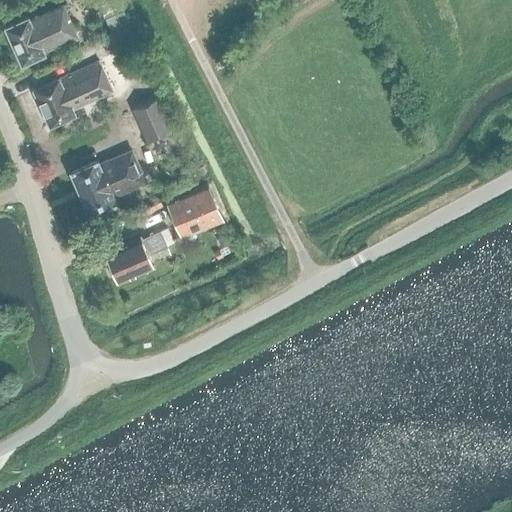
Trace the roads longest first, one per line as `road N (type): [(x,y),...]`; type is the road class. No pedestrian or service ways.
road 1 (unclassified): [(83,364),(157,368),(511,180)]
road 2 (unclassified): [(83,364),(0,117)]
road 3 (unclassified): [(0,450),(52,419),(83,364)]
